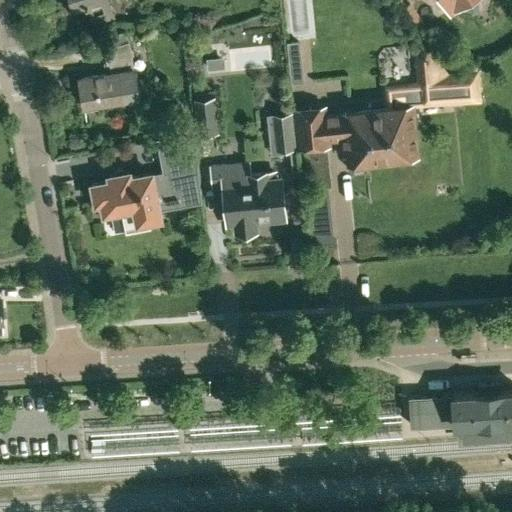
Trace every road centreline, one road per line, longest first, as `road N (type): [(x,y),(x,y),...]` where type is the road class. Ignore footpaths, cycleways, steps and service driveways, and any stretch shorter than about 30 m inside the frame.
road 1 (residential): [(66,364),(511,335)]
road 2 (residential): [(66,364),(20,76)]
